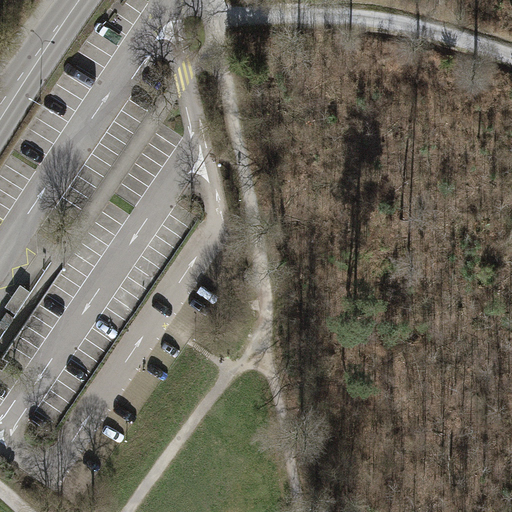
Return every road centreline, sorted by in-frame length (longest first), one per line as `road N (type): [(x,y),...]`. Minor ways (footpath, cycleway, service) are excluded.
road 1 (track): [(218,52),(301,511)]
road 2 (track): [(511,59),(459,38),(366,19),(232,16),(209,8)]
road 3 (track): [(129,511),(267,324)]
road 4 (secondary): [(81,0),(0,123)]
